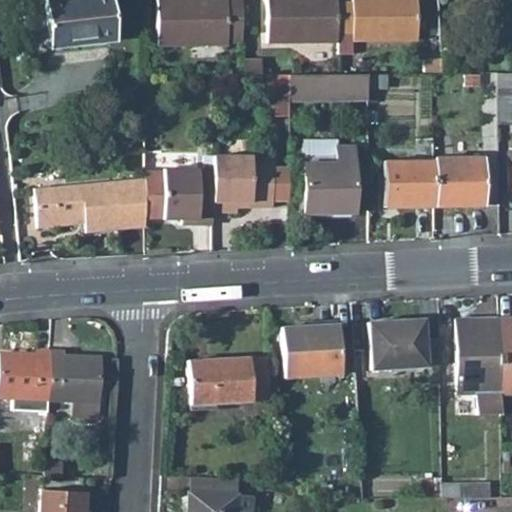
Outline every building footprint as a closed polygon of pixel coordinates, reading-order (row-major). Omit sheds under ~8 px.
[(89,38),(113,35),(108,0),(36,0),(16,2),(21,42),(46,39),(47,49),(89,44),(89,38)] [(155,0),(156,46),(226,45),(226,43),(242,43),(241,0),(155,0)] [(265,0),(267,43),(336,42),(336,33),(336,3),(335,0),(265,0)] [(351,33),(351,41),(416,41),(416,0),(388,1),(388,0),(350,0),(351,3),(336,3),(336,33),(351,33)] [(336,42),(337,53),(351,53),(351,41),(351,33),(336,33),(336,42)] [(89,38),(89,44),(114,41),(113,35),(89,38)] [(261,59),(242,59),(242,75),(261,75),(261,59)] [(496,88),(496,73),(486,74),(487,88),(496,88)] [(511,73),(496,73),(496,88),(511,88),(511,73)] [(365,74),(337,75),(288,75),(287,101),(366,101),(365,87),(365,74)] [(380,87),(380,74),(365,74),(365,87),(380,87)] [(266,117),(287,116),(287,101),(288,75),(266,75),(266,117)] [(511,98),(496,99),(496,124),(511,123),(511,98)] [(301,140),(302,164),(335,163),(335,147),(335,140),(301,140)] [(302,164),(302,214),(352,213),(352,147),(335,147),(335,163),(302,164)] [(202,171),(211,171),(211,156),(211,155),(203,155),(202,171)] [(211,156),(211,171),(211,212),(235,212),(235,207),(235,202),(247,202),(247,207),(270,208),(270,201),(271,168),(271,161),(249,161),(249,156),(211,156)] [(432,157),(432,161),(432,206),(482,206),(481,158),(432,157)] [(382,161),(382,207),(432,206),(432,161),(382,161)] [(270,201),(287,201),(287,168),(271,168),(270,201)] [(195,225),(211,225),(211,212),(211,171),(202,171),(161,170),(161,172),(143,172),(143,179),(143,218),(161,218),(161,219),(180,220),(195,220),(195,225)] [(33,189),(36,229),(55,227),(55,221),(83,218),(83,224),(84,232),(118,229),(143,227),(143,218),(143,179),(113,181),(33,189)] [(55,221),(55,227),(83,224),(83,218),(55,221)] [(474,414),(499,414),(499,393),(497,322),(468,323),(468,318),(453,318),(454,394),(474,393),(474,414)] [(394,321),(366,323),(368,370),(438,365),(438,339),(422,340),(422,324),(394,326),(394,321)] [(511,322),(497,322),(499,393),(511,392),(511,322)] [(279,328),(282,378),(339,374),(336,325),(279,328)] [(0,353),(0,397),(10,398),(46,399),(48,352),(35,351),(35,355),(0,353)] [(48,352),(46,399),(72,400),(77,401),(76,416),(76,417),(95,417),(98,358),(61,356),(61,352),(48,352)] [(184,360),(187,405),(250,401),(249,392),(267,391),(265,356),(184,360)] [(268,400),(267,391),(249,392),(250,401),(268,400)] [(46,399),(10,398),(10,410),(45,412),(46,399)] [(59,477),(60,463),(42,462),(42,476),(59,477)] [(189,477),(188,492),(235,494),(236,479),(189,477)] [(418,479),(418,498),(440,498),(440,485),(440,479),(418,479)] [(466,485),(440,485),(440,498),(466,498),(466,485)] [(487,485),(466,485),(466,498),(487,498),(487,485)] [(81,511),(83,493),(39,491),(37,511),(81,511)] [(188,492),(186,492),(184,511),(248,511),(249,495),(235,494),(188,492)]
